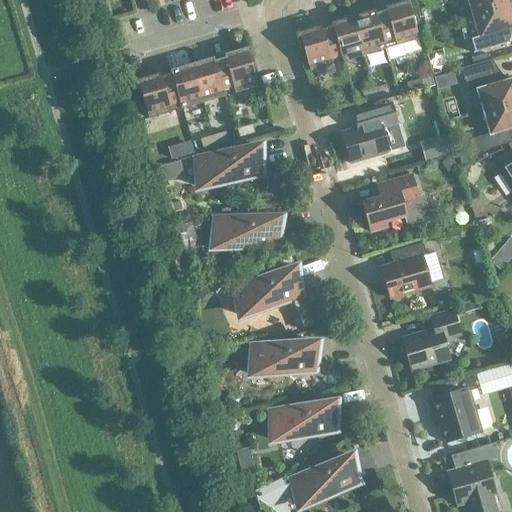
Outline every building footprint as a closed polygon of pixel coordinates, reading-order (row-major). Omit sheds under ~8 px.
[(415,17),(410,0),(394,5),(395,8),(375,14),(374,11),(373,11),(385,50),(388,62),(405,57),(401,45),(418,40),(412,17),(415,17)] [(446,0),(446,1),(448,0),(467,0),(472,16),(509,5),(506,0),(446,0)] [(464,18),(470,40),(474,52),(473,53),(473,54),(510,43),(509,42),(510,33),(509,30),(511,28),(511,17),(509,5),(472,16),(464,18)] [(353,17),(364,56),(385,50),(373,11),(353,17)] [(332,23),(343,62),(364,56),(353,17),(332,23)] [(295,34),(300,50),(303,49),(310,72),(332,65),(330,60),(341,56),(343,62),(332,23),(331,24),(332,27),(312,33),(311,29),(295,34)] [(250,65),(254,64),(249,48),(233,53),(234,56),(214,62),(213,58),(212,59),(224,97),(223,91),(233,88),(235,94),(257,87),(250,65)] [(191,65),(203,103),(224,97),(212,59),(191,65)] [(462,71),(465,81),(468,94),(477,92),(483,113),(511,104),(511,79),(511,80),(497,85),(490,62),(492,62),(492,60),(460,70),(460,71),(462,71)] [(171,71),(182,109),(203,103),(191,65),(171,71)] [(150,77),(134,82),(139,98),(142,97),(149,119),(171,113),(169,107),(180,104),(181,110),(182,109),(171,71),(170,71),(171,74),(160,77),(151,80),(150,77)] [(408,91),(422,87),(419,78),(405,82),(408,91)] [(387,85),(374,89),(376,98),(389,94),(387,85)] [(361,92),(364,102),(376,98),(374,89),(361,92)] [(455,97),(440,100),(442,112),(457,110),(455,97)] [(368,125),(341,133),(350,165),(389,153),(382,129),(397,124),(391,103),(364,111),(368,125)] [(511,135),(510,130),(511,128),(511,104),(483,113),(489,134),(470,140),(473,153),(472,153),(472,155),(511,142),(511,135)] [(336,127),(357,118),(353,109),(332,118),(336,127)] [(237,130),(240,138),(256,134),(253,125),(237,130)] [(228,142),(225,132),(212,136),(215,145),(228,142)] [(215,145),(212,136),(200,140),(202,149),(215,145)] [(200,189),(219,184),(220,186),(222,186),(225,186),(228,185),(230,184),(232,183),(235,181),(237,179),(264,172),(258,147),(193,163),(200,189)] [(511,194),(511,193),(511,149),(489,164),(490,165),(491,164),(511,194)] [(455,165),(448,157),(441,163),(449,171),(455,165)] [(459,159),(461,165),(470,162),(468,157),(459,159)] [(159,170),(163,184),(183,178),(179,164),(159,170)] [(388,196),(361,203),(370,233),(386,228),(385,223),(404,217),(407,225),(424,220),(428,213),(423,197),(418,198),(411,176),(384,184),(388,196)] [(270,202),(280,204),(283,194),(272,192),(270,202)] [(170,204),(173,213),(181,210),(178,202),(170,204)] [(278,218),(212,222),(214,249),(234,247),(234,250),(236,250),(239,250),(242,250),(244,249),(247,249),(249,248),(252,246),(280,244),(278,218)] [(190,223),(175,228),(184,256),(199,252),(190,223)] [(381,268),(390,299),(430,287),(421,257),(426,256),(422,244),(399,251),(402,262),(381,268)] [(489,264),(497,272),(506,261),(498,254),(489,264)] [(294,268),(232,293),(242,317),(260,310),(261,312),(264,312),(266,311),(269,310),(271,309),(273,307),(275,305),(277,303),(304,293),(294,268)] [(474,301),(461,305),(463,314),(477,310),(474,301)] [(460,335),(453,311),(429,318),(433,332),(409,339),(408,337),(399,340),(403,353),(405,352),(411,370),(449,359),(445,345),(448,339),(460,335)] [(289,372),(318,369),(315,343),(249,350),(252,376),(272,374),(272,376),(274,377),(277,377),(280,376),(282,376),(285,375),(287,373),(289,372)] [(428,401),(436,427),(440,426),(440,428),(439,429),(439,431),(439,433),(439,435),(440,436),(441,438),(442,439),(443,440),(445,441),(445,443),(482,433),(475,410),(469,411),(467,405),(472,403),(469,392),(480,389),(475,375),(428,389),(432,399),(428,401)] [(333,403),(268,416),(273,442),(292,438),(293,440),(295,440),(298,440),(301,439),(303,438),(306,437),(308,436),(310,434),(338,429),(333,403)] [(234,417),(225,419),(231,443),(240,441),(234,417)] [(464,503),(466,511),(496,511),(492,497),(495,496),(486,463),(499,459),(494,444),(451,457),(455,470),(447,473),(457,507),(458,507),(458,505),(464,503)] [(350,456),(289,484),(286,486),(282,479),(254,492),(260,511),(262,510),(263,511),(289,511),(284,500),(294,495),(300,508),(318,500),(319,502),(322,502),(324,501),(327,499),(329,498),(331,496),(333,494),(335,492),(361,480),(350,456)]
